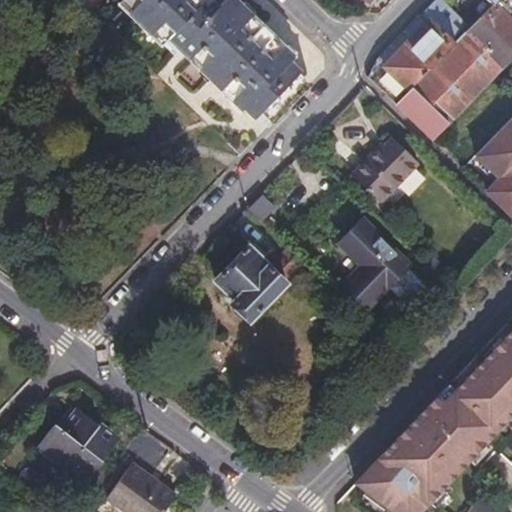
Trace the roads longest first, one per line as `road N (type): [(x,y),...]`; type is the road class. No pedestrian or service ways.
road 1 (residential): [(359,61),(81,355)]
road 2 (residential): [(297,511),(511,281)]
road 3 (tertiary): [(81,355),(257,486)]
